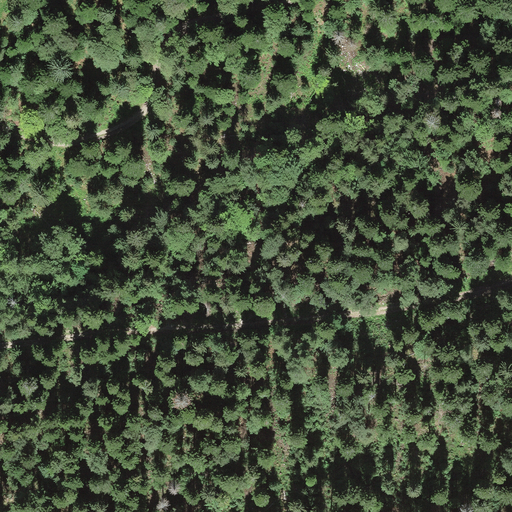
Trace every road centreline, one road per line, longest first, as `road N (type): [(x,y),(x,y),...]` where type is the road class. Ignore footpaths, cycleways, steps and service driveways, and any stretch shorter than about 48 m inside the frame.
road 1 (track): [(511,282),(422,307),(0,344)]
road 2 (track): [(289,0),(177,29),(164,41),(141,112),(113,130),(51,141),(0,130)]
